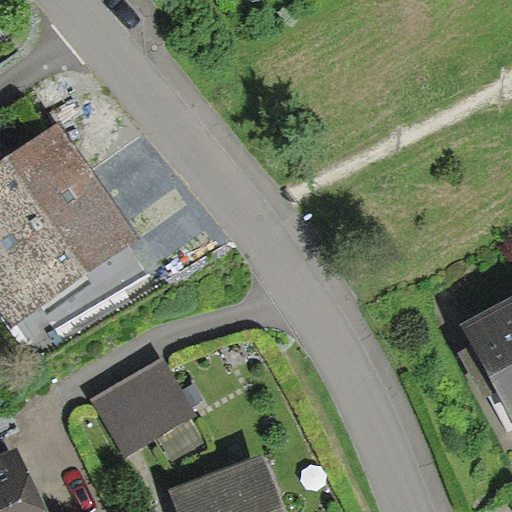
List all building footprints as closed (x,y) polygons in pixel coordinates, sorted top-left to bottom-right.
[(129,253),(53,136),(0,171),(0,322),(7,333),(129,253)] [(511,308),(460,335),(511,434),(511,308)] [(162,358),(79,409),(116,467),(198,416),(162,358)] [(0,511),(43,511),(18,452),(0,459),(0,511)] [(282,511),(262,457),(168,491),(175,511),(282,511)]
